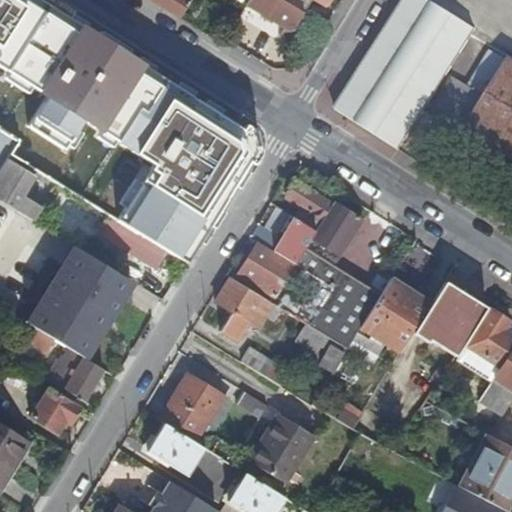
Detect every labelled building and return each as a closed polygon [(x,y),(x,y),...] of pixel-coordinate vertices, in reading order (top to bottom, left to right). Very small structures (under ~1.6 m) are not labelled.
[(150,164),(115,221),(161,248),(187,264),(253,163),(262,151),(255,130),(245,124),(36,0),(0,0),(0,68),(43,97),(26,126),(68,154),(85,126),(150,164)] [(141,0),(176,22),(189,0),(141,0)] [(328,0),(249,0),(243,9),(280,33),(276,40),(288,48),(293,40),(289,38),(308,7),(320,14),(328,0)] [(434,0),(401,0),(335,107),(401,148),(477,26),(434,0)] [(465,89),(486,102),(507,69),(486,55),(465,89)] [(511,72),(507,69),(486,102),(465,89),(451,80),(432,111),(511,160),(511,72)] [(0,136),(0,169),(8,156),(14,146),(0,136)] [(0,177),(0,201),(19,213),(30,220),(38,206),(23,197),(34,179),(15,168),(7,181),(0,177)] [(272,254),(294,268),(305,251),(310,242),(331,208),(294,186),(284,201),(299,210),(292,221),(272,254)] [(0,243),(19,213),(0,201),(0,243)] [(299,210),(284,201),(278,213),(292,221),(299,210)] [(331,208),(310,242),(338,258),(359,222),(332,206),(331,208)] [(161,248),(106,215),(95,233),(151,265),(161,248)] [(272,254),(257,246),(237,278),(276,302),(297,270),(294,268),(272,254)] [(305,251),(294,268),(297,270),(331,291),(307,327),(326,338),(345,351),(357,332),(380,296),(305,251)] [(67,350),(83,360),(120,302),(115,299),(127,280),(83,252),(57,294),(51,290),(41,308),(47,311),(35,330),(53,341),(67,350)] [(266,302),(230,280),(215,304),(231,314),(218,334),(239,347),(266,302)] [(380,296),(357,332),(399,358),(411,338),(430,307),(389,282),(380,296)] [(484,310),(443,286),(430,307),(411,338),(427,348),(428,345),(452,361),(484,310)] [(479,405),(502,419),(511,402),(511,339),(502,333),(508,323),(490,312),(467,350),(500,370),(479,405)] [(307,327),(304,325),(296,339),(318,352),(326,338),(307,327)] [(35,330),(31,327),(25,337),(47,351),(53,341),(35,330)] [(316,367),(330,376),(342,356),(328,347),(316,367)] [(83,360),(67,350),(59,365),(71,372),(61,389),(85,403),(104,372),(83,360)] [(250,350),(242,364),(280,388),(289,375),(250,350)] [(190,377),(161,424),(165,426),(194,444),(222,397),(190,377)] [(82,407),(48,386),(29,417),(55,434),(63,420),(71,425),(82,407)] [(270,409),(247,393),(238,407),(258,419),(262,421),(270,409)] [(314,410),(337,423),(344,411),(321,398),(314,410)] [(337,423),(353,433),(364,415),(348,405),(344,411),(337,423)] [(279,416),(249,464),(281,483),(310,436),(279,416)] [(0,492),(30,443),(0,425),(0,492)] [(194,444),(165,426),(148,455),(189,479),(206,451),(194,444)] [(372,443),(355,434),(348,446),(362,453),(365,455),(372,443)] [(511,449),(491,438),(485,435),(456,488),(501,511),(503,511),(511,498),(511,496),(511,449)] [(362,453),(348,446),(340,460),(354,467),(362,453)] [(354,467),(340,460),(333,474),(346,481),(354,467)] [(230,466),(224,462),(207,491),(216,497),(234,468),(230,466)] [(278,511),(286,500),(242,473),(225,501),(242,511),(278,511)] [(346,481),(333,474),(324,490),(346,502),(355,486),(346,481)] [(154,510),(153,511),(217,511),(171,483),(164,495),(158,492),(150,506),(154,510)] [(321,496),(312,511),(326,511),(332,502),(321,496)]
